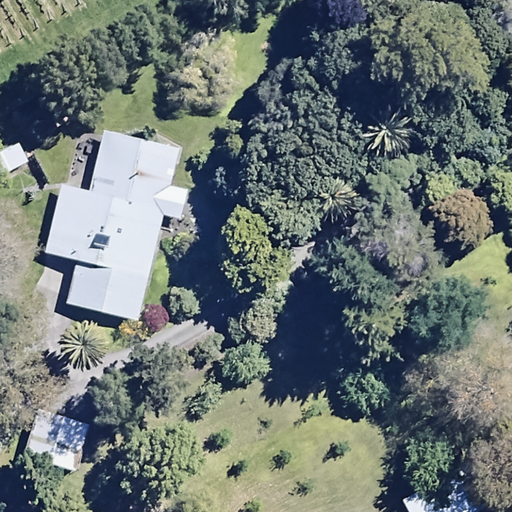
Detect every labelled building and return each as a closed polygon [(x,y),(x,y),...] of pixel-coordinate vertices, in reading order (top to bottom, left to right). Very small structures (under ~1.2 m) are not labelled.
[(75,271),(65,313),(137,330),(178,156),(101,138),(87,199),(60,192),(43,264),(75,271)] [(0,184),(28,170),(17,149),(0,157),(0,184)] [(89,433),(33,417),(20,468),(75,482),(89,433)] [(506,511),(485,468),(401,509),(402,511),(506,511)] [(31,511),(24,500),(4,511),(31,511)]
